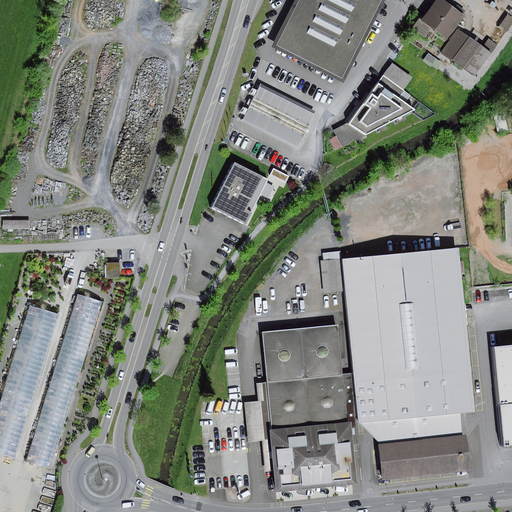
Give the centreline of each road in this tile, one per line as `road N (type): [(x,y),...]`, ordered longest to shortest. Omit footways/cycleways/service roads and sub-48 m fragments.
road 1 (primary): [(108,450),(245,0)]
road 2 (unknown): [(264,511),(246,338),(254,327),(338,316)]
road 3 (unknown): [(511,313),(489,319),(483,330),(496,492)]
road 4 (tertiary): [(511,491),(315,511)]
road 5 (track): [(0,248),(151,243)]
road 6 (unclassified): [(408,0),(331,123)]
